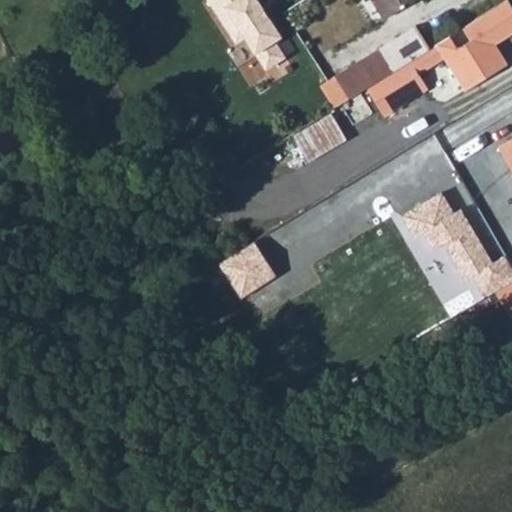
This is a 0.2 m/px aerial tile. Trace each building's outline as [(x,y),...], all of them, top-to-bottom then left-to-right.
[(257,0),(207,0),(206,0),(236,49),(245,44),(263,73),(287,59),(278,43),(283,42),(257,0)] [(374,0),(380,10),(397,0),(374,0)] [(443,45),(438,47),(467,93),(500,73),(510,67),(497,46),(511,36),(511,5),(510,2),(465,30),(473,44),(460,52),(452,39),(443,45)] [(438,47),(443,45),(429,21),(371,55),(385,79),(406,66),(411,63),(438,47)] [(345,72),(359,94),(367,89),(385,79),(371,55),(345,72)] [(385,79),(367,89),(385,119),(430,91),(411,63),(406,66),(385,79)] [(292,135),(307,162),(348,141),(333,113),(292,135)] [(511,144),(502,151),(511,168),(511,144)] [(445,192),(402,217),(415,240),(424,235),(435,253),(446,247),(466,281),(475,276),(488,298),(511,284),(511,264),(507,256),(495,263),(463,209),(457,213),(445,192)]
